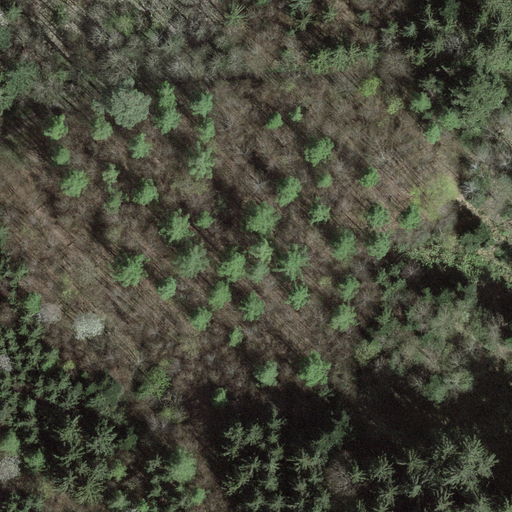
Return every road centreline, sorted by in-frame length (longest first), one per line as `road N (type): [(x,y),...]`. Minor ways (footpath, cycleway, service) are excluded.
road 1 (track): [(511,76),(305,78),(175,91),(78,119),(0,156)]
road 2 (track): [(23,145),(264,511)]
